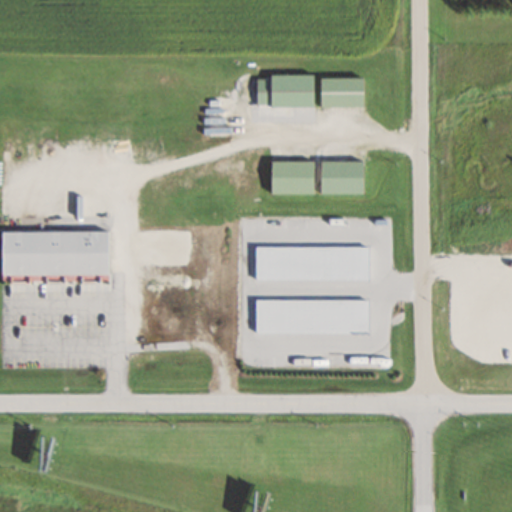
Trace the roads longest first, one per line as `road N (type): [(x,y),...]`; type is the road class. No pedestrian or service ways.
road 1 (tertiary): [(511,403),(0,401)]
road 2 (residential): [(423,0),(423,511)]
